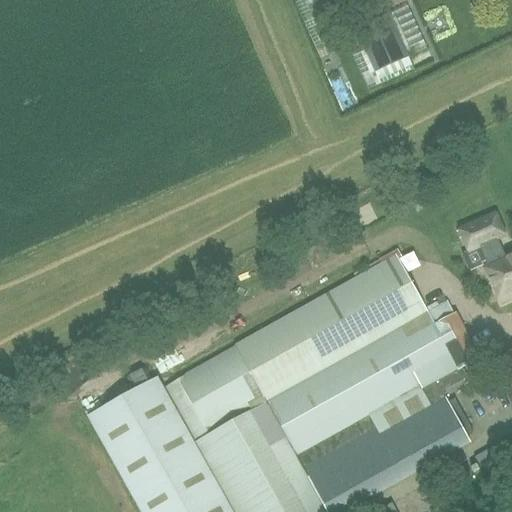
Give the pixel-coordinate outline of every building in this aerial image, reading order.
[(332,26),(364,12),(358,0),(325,0),(321,2),(332,26)] [(374,72),(408,57),(388,14),(355,30),(363,47),(374,72)] [(339,52),(329,56),(351,113),(361,110),(339,52)] [(502,237),(493,214),(457,230),(467,252),(468,254),(479,249),(485,262),(483,263),(484,266),(501,304),(511,298),(511,251),(502,256),(496,239),(502,237)] [(397,250),(380,260),(381,263),(355,278),(165,389),(234,511),(343,511),(360,503),(356,496),(367,490),(371,496),(470,441),(443,392),(438,385),(460,373),(457,368),(461,366),(478,357),(454,313),(453,312),(432,323),(426,313),(404,273),(403,270),(401,267),(405,265),(397,250)] [(511,379),(511,352),(501,359),(511,379)] [(232,511),(158,378),(87,417),(139,511),(232,511)]
